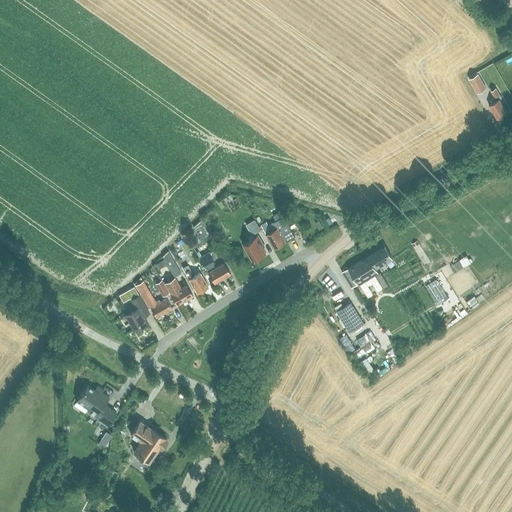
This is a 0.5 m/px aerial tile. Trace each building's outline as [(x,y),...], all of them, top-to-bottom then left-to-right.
[(469,78),(477,92),(486,87),(478,73),(469,78)] [(489,104),(497,118),(508,112),(500,98),(502,97),(496,87),(491,90),(495,96),(492,98),(494,101),(489,104)] [(266,221),(261,224),(275,247),(294,235),(283,216),(268,225),(266,221)] [(246,231),(248,236),(262,229),(256,218),(247,223),(250,229),(246,231)] [(258,235),(244,242),(253,260),(256,258),(257,260),(260,258),(259,256),(267,253),(264,247),(264,246),(258,235)] [(393,257),(385,245),(343,271),(352,287),(379,271),(376,267),(393,257)] [(175,277),(181,273),(168,251),(163,256),(175,277)] [(215,267),(213,263),(214,262),(209,252),(202,256),(200,257),(214,283),(231,274),(224,262),(215,267)] [(457,253),(448,259),(454,268),(463,262),(457,253)] [(160,255),(154,260),(159,266),(165,261),(160,255)] [(438,266),(444,274),(453,268),(447,260),(438,266)] [(200,271),(194,275),(188,264),(183,267),(197,293),(208,287),(200,271)] [(381,272),(377,275),(384,287),(388,285),(381,272)] [(193,295),(187,284),(181,287),(175,277),(165,282),(171,293),(177,304),(193,295)] [(148,309),(151,307),(156,317),(172,308),(166,297),(160,301),(159,298),(155,301),(144,281),(135,286),(148,309)] [(169,291),(162,281),(157,284),(163,295),(169,291)] [(136,307),(125,313),(134,329),(149,321),(145,315),(150,312),(136,289),(134,284),(125,289),(128,293),(136,307)] [(350,301),(336,310),(350,332),(364,323),(350,301)] [(434,319),(413,335),(420,345),(441,329),(434,319)] [(369,357),(372,354),(366,346),(355,354),(369,372),(376,367),(369,357)] [(89,408),(87,410),(108,424),(116,412),(104,403),(108,396),(101,391),(103,389),(97,385),(94,389),(87,384),(76,399),(89,408)] [(136,425),(130,433),(140,440),(133,450),(141,456),(138,460),(146,465),(149,461),(158,447),(160,448),(166,439),(152,429),(139,420),(136,425)] [(107,442),(107,443),(101,439),(98,444),(103,448),(107,442)] [(64,474),(61,478),(70,483),(72,479),(64,474)] [(86,488),(83,493),(90,497),(92,491),(86,488)] [(121,497),(115,493),(112,498),(118,502),(121,497)]
